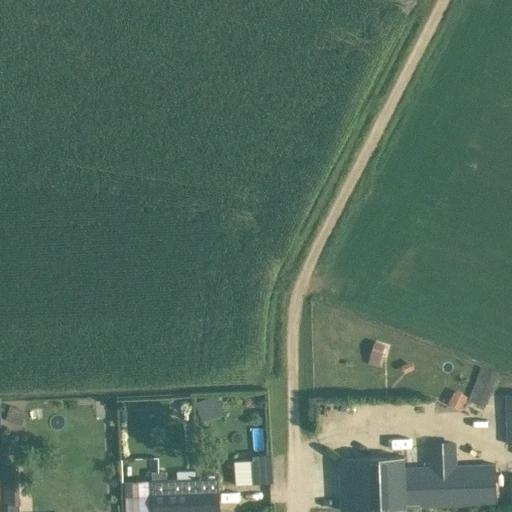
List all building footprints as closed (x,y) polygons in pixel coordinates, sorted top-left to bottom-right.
[(379,365),(385,343),(375,340),(368,362),(379,365)] [(480,367),(467,399),(478,403),(491,371),(480,367)] [(10,404),(5,419),(22,424),(26,409),(10,404)] [(253,454),(254,459),(255,482),(270,481),(274,481),(272,455),(272,453),(269,453),(253,454)] [(421,506),(497,503),(496,463),(405,466),(404,455),(339,458),(341,510),(368,509),(368,511),(385,511),(385,508),(421,506)] [(151,480),(139,480),(124,480),(125,511),(186,511),(186,490),(196,490),(196,478),(196,477),(196,469),(177,470),(178,478),(167,479),(167,470),(151,470),(151,480)] [(196,490),(186,490),(186,511),(194,511),(219,511),(218,477),(196,477),(196,478),(196,490)] [(19,511),(19,501),(5,502),(5,511),(19,511)]
